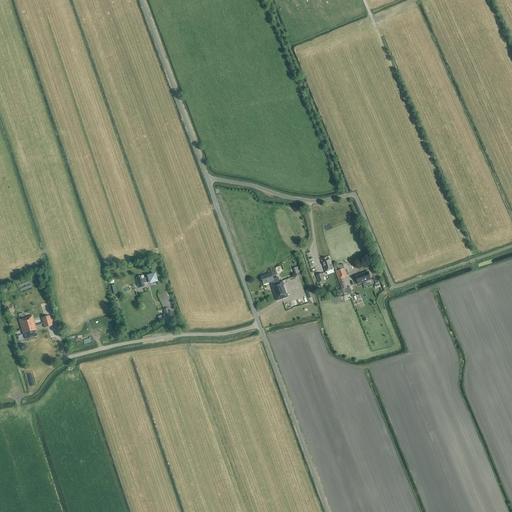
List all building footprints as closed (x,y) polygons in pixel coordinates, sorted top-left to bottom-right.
[(333,270),(330,259),(327,260),(327,259),(323,260),(323,261),(322,261),(326,273),(333,270)] [(344,282),(343,279),(348,277),(345,269),(344,269),(343,264),(333,267),(335,273),(338,280),(344,296),(351,294),(349,287),(347,288),(345,282),(344,282)] [(281,281),(280,282),(278,277),(273,279),(273,277),(278,275),(277,272),(271,274),(271,273),(261,277),(264,285),(271,282),(272,285),(271,285),(276,300),(280,299),(281,300),(288,297),(285,287),(283,287),(281,281)] [(355,276),(358,284),(371,280),(368,272),(355,276)] [(140,276),(136,278),(137,279),(136,279),(137,283),(138,288),(145,287),(144,284),(148,283),(148,285),(157,282),(155,274),(146,277),(146,278),(144,279),(143,276),(140,277),(140,276)] [(324,282),(322,274),(316,276),(319,284),(324,282)] [(35,326),(32,316),(19,320),(22,330),(35,326)] [(36,331),(35,326),(22,330),(23,334),(24,334),(26,340),(37,336),(35,331),(36,331)]
